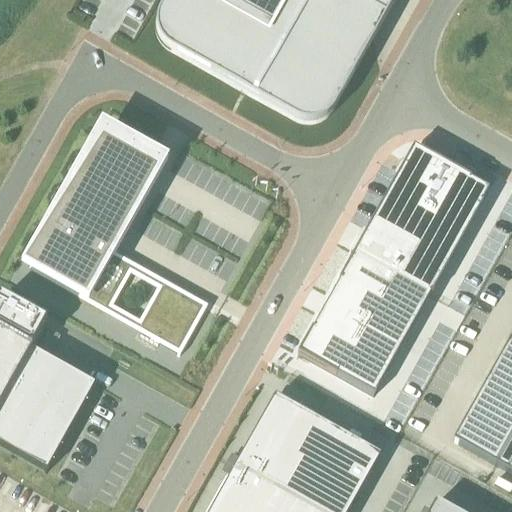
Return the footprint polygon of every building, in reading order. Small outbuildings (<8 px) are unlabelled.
[(163,0),(157,10),(154,20),(154,31),(156,39),(161,46),(167,53),(294,123),(302,126),(310,126),(319,123),(326,119),(332,112),(394,0),(163,0)] [(110,259),(166,161),(99,123),(18,266),(83,303),(86,298),(106,310),(129,270),(110,259)] [(412,159),(300,357),(379,401),(494,200),(412,159)] [(163,294),(142,333),(177,352),(198,314),(163,294)] [(44,330),(0,305),(0,450),(44,475),(93,390),(30,355),(44,330)] [(48,334),(37,355),(46,360),(58,340),(48,334)] [(511,338),(453,444),(511,477),(511,338)] [(271,401),(208,511),(347,511),(377,461),(271,401)]
